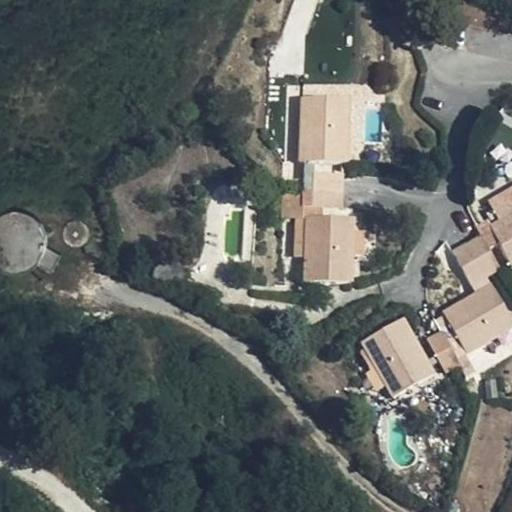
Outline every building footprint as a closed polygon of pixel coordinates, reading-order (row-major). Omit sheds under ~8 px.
[(350,100),(304,98),(302,162),(307,162),(317,163),(349,164),(350,100)] [(315,174),(316,173),(317,163),(307,162),(306,190),(314,190),(315,174)] [(314,190),(344,191),(344,176),(344,174),(316,173),(315,174),(314,190)] [(306,190),(304,190),(304,194),(284,194),(284,218),(299,218),(305,218),(304,207),(314,207),(314,190),(306,190)] [(344,191),(314,190),(314,207),(322,208),(343,208),(344,191)] [(479,228),(484,237),(491,250),(500,245),(511,265),(511,192),(491,204),(494,210),(487,214),(491,220),(498,217),(502,223),(492,228),(489,222),(479,228)] [(304,207),(305,218),(308,218),(321,218),(322,208),(314,207),(304,207)] [(28,210),(19,210),(11,211),(3,215),(0,217),(0,261),(4,265),(13,269),(23,269),(30,268),(35,265),(38,262),(54,271),(64,255),(49,247),(50,238),(48,228),(42,220),(37,214),(28,210)] [(308,218),(305,218),(299,218),(297,254),(308,254),(308,218)] [(321,218),(308,218),(308,254),(306,282),(353,284),(354,253),(355,235),(355,219),(321,218)] [(83,221),(77,219),(69,222),(65,226),(64,231),(64,237),(67,241),(70,244),(76,246),(82,244),(87,240),(90,236),(89,229),(87,225),(83,221)] [(365,235),(355,235),(354,253),(364,254),(365,235)] [(469,245),(488,278),(502,270),(491,250),(484,237),(469,245)] [(95,252),(93,245),(85,247),(86,254),(95,252)] [(472,286),(488,278),(469,245),(453,254),(472,286)] [(493,287),(488,278),(472,286),(478,297),(493,287)] [(511,330),(511,320),(493,287),(478,297),(445,314),(468,355),(491,342),(511,330)] [(435,376),(404,320),(363,342),(367,349),(387,385),(395,399),(435,376)] [(511,346),(511,330),(491,342),(498,355),(511,346)] [(462,367),(444,333),(429,342),(447,376),(462,367)] [(387,385),(367,349),(361,352),(371,371),(366,373),(376,391),(387,385)]
